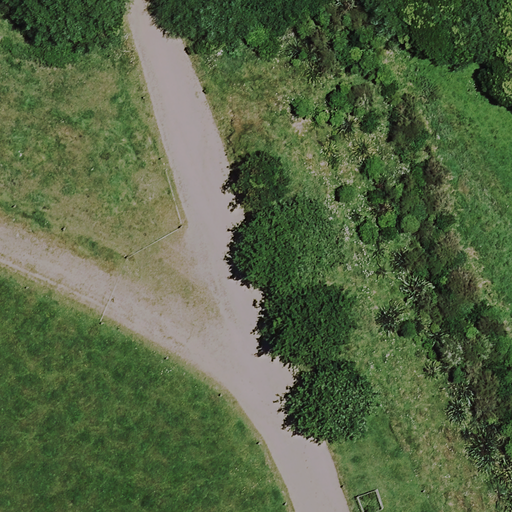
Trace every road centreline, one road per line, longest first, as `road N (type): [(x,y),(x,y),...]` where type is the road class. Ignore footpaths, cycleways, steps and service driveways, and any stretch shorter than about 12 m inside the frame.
road 1 (track): [(307,511),(198,175),(156,0)]
road 2 (track): [(0,262),(82,291),(199,356),(286,446)]
